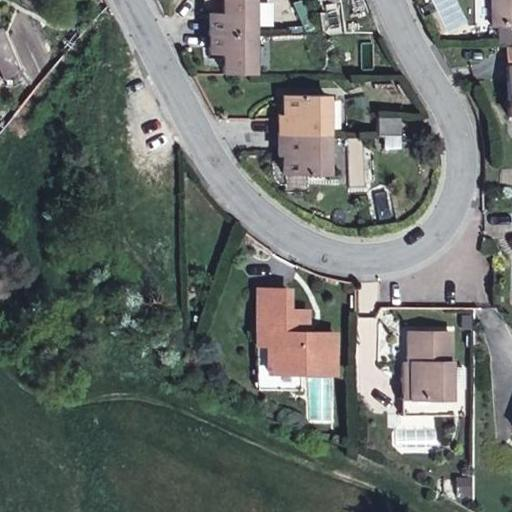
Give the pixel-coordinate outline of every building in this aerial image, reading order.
[(251,33),(251,0),(222,0),(222,12),(209,12),(209,22),(209,32),(251,33)] [(429,0),(424,0),(415,5),(422,17),(434,12),(429,0)] [(490,26),(500,26),(511,25),(511,0),(489,0),(490,5),(490,26)] [(511,42),(511,25),(500,26),(500,43),(511,42)] [(0,27),(0,62),(14,57),(2,27),(0,27)] [(222,53),(222,73),(251,74),(251,33),(209,32),(209,43),(209,53),(222,53)] [(14,57),(0,62),(0,66),(6,79),(21,73),(14,57)] [(277,124),(278,135),(326,134),(326,94),(282,94),(282,113),(277,113),(277,124)] [(396,135),(396,117),(376,117),(375,135),(396,135)] [(325,174),(326,134),(278,135),(278,145),(278,154),(283,155),(282,174),(325,174)] [(271,289),(256,289),(255,344),(265,344),(265,372),(332,373),(332,334),(304,333),(305,311),(285,311),(286,290),(271,289)] [(408,397),(448,398),(449,332),(427,332),(405,332),(405,362),(408,363),(408,397)] [(448,415),(448,398),(408,397),(408,363),(405,362),(400,362),(399,415),(448,415)]
